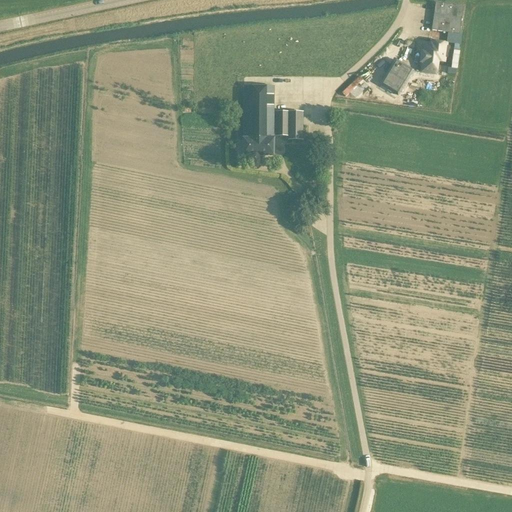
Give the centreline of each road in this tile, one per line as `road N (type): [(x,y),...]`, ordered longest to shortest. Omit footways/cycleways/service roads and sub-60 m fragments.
road 1 (track): [(461,482),(511,120)]
road 2 (track): [(46,410),(367,475)]
road 3 (track): [(367,467),(511,491)]
road 4 (tertiary): [(125,0),(0,26)]
